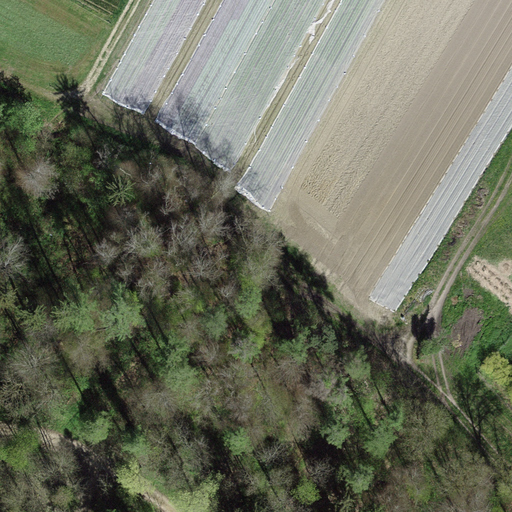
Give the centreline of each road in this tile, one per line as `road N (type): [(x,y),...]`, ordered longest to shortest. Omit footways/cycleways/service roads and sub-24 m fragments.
road 1 (track): [(511,506),(69,98),(0,66)]
road 2 (track): [(0,426),(97,456),(176,511)]
